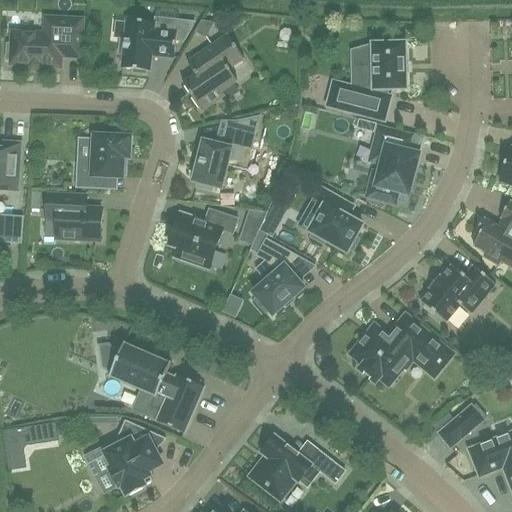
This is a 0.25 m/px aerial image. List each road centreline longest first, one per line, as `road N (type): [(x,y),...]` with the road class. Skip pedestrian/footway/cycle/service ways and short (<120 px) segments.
road 1 (residential): [(462,63),(474,111),(443,203),(409,249),(326,313),(277,369)]
road 2 (residential): [(115,295),(164,150),(162,129),(151,113),(131,109),(0,101)]
road 3 (residential): [(457,511),(277,369)]
road 4 (residential): [(277,369),(167,511)]
road 5 (residential): [(277,369),(115,295)]
